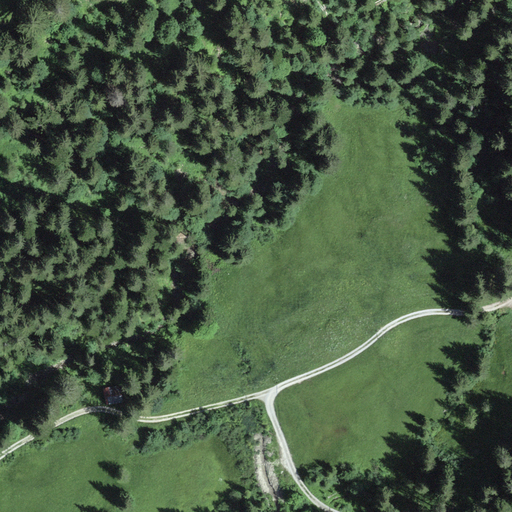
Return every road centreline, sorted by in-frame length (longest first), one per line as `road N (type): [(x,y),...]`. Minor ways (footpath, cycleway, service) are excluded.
road 1 (track): [(511,301),(484,312),(408,318),(350,357),(260,395),(147,418),(78,410),(0,455)]
road 2 (track): [(274,391),(272,406),(304,484),(338,511)]
